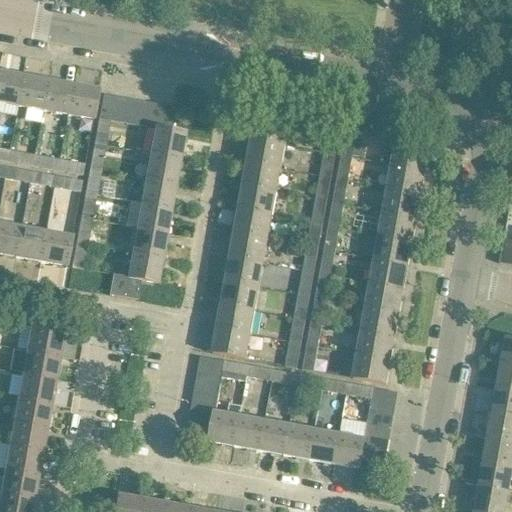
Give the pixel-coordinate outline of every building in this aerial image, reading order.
[(0,104),(17,107),(23,77),(0,72),(0,104)] [(48,82),(23,77),(17,107),(42,112),(48,82)] [(72,86),(48,82),(42,112),(67,117),(72,86)] [(98,91),(72,86),(67,117),(93,121),(98,91)] [(111,122),(115,98),(103,96),(99,120),(109,122),(111,122)] [(127,100),(115,98),(111,122),(122,124),(127,100)] [(138,102),(127,100),(122,124),(134,126),(138,102)] [(150,104),(138,102),(134,126),(146,128),(150,104)] [(162,106),(150,104),(146,128),(154,130),(154,129),(158,130),(162,106)] [(174,109),(162,106),(158,130),(170,132),(174,109)] [(256,116),(252,140),(286,146),(290,123),(256,116)] [(99,120),(95,143),(105,145),(109,122),(99,120)] [(154,130),(150,153),(181,159),(185,135),(170,132),(158,130),(154,129),(154,130)] [(329,130),(325,153),(336,155),(340,132),(329,130)] [(346,133),(342,156),(353,158),(357,135),(346,133)] [(248,163),(281,169),(294,172),(299,148),(286,146),(252,140),(248,163)] [(426,171),(430,148),(396,142),(392,165),(426,171)] [(100,170),(105,145),(95,143),(90,168),(100,170)] [(0,161),(7,163),(9,152),(0,150),(0,161)] [(34,157),(9,152),(7,163),(32,168),(34,157)] [(176,184),(181,159),(150,153),(145,178),(176,184)] [(331,178),(336,155),(325,153),(320,176),(331,178)] [(342,156),(337,180),(348,182),(353,158),(342,156)] [(34,157),(32,168),(57,172),(59,161),(34,157)] [(82,177),(84,166),(59,161),(57,172),(82,177)] [(248,163),(243,187),(277,193),(281,169),(248,163)] [(388,189),(421,195),(426,171),(392,165),(388,189)] [(90,168),(85,193),(96,195),(100,170),(90,168)] [(29,184),(31,173),(6,169),(4,180),(29,184)] [(56,178),(31,173),(29,184),(54,189),(56,178)] [(327,202),(331,178),(320,176),(316,200),(327,202)] [(54,189),(79,194),(81,183),(56,178),(54,189)] [(145,178),(141,203),(172,209),(176,184),(145,178)] [(337,180),(333,203),(344,205),(348,182),(337,180)] [(277,193),(243,187),(239,211),(272,217),(277,193)] [(417,219),(421,195),(388,189),(383,213),(417,219)] [(92,221),(96,195),(85,193),(81,219),(92,221)] [(323,226),(327,202),(316,200),(312,224),(323,226)] [(167,234),(172,209),(141,203),(136,229),(167,234)] [(340,229),(344,205),(333,203),(329,227),(340,229)] [(239,211),(235,235),(268,241),(272,217),(239,211)] [(379,236),(413,242),(417,219),(383,213),(379,236)] [(81,219),(76,244),(87,246),(92,221),(81,219)] [(318,250),(323,226),(312,224),(307,248),(318,250)] [(0,256),(15,259),(20,229),(0,225),(0,256)] [(329,227),(324,251),(335,253),(340,229),(329,227)] [(20,229),(15,259),(40,264),(45,233),(20,229)] [(136,229),(131,254),(163,259),(167,234),(136,229)] [(40,264),(66,269),(71,238),(45,233),(40,264)] [(268,241),(235,235),(230,259),(264,265),(268,241)] [(408,266),(413,242),(379,236),(375,260),(408,266)] [(499,265),(511,267),(511,242),(504,241),(503,241),(499,265)] [(83,271),(87,246),(76,244),(71,269),(82,271),(83,271)] [(307,248),(303,272),(314,274),(318,250),(307,248)] [(331,277),(335,253),(324,251),(320,275),(331,277)] [(112,276),(109,296),(137,301),(141,282),(158,285),(163,259),(131,254),(127,279),(112,276)] [(230,259),(226,282),(259,289),(264,265),(230,259)] [(370,284),(404,290),(408,266),(375,260),(370,284)] [(299,296),(310,298),(314,274),(303,272),(299,296)] [(320,275),(316,299),(327,301),(331,277),(320,275)] [(259,289),(226,282),(222,306),(255,312),(259,289)] [(400,314),(404,290),(370,284),(366,308),(400,314)] [(299,296),(294,320),(305,322),(310,298),(299,296)] [(322,325),(327,301),(316,299),(311,323),(322,325)] [(222,306),(217,330),(251,336),(255,312),(222,306)] [(395,338),(400,314),(366,308),(362,332),(395,338)] [(294,320),(290,343),(301,345),(305,322),(294,320)] [(318,349),(322,325),(311,323),(307,346),(318,349)] [(31,328),(26,352),(60,358),(64,334),(31,328)] [(251,336),(217,330),(213,355),(246,361),(251,336)] [(357,356),(391,362),(395,338),(362,332),(357,356)] [(511,341),(505,340),(501,364),(511,366),(511,341)] [(297,370),(301,345),(290,343),(286,368),(297,370)] [(314,373),(318,349),(307,346),(302,371),(314,373)] [(55,382),(60,358),(26,352),(22,376),(55,382)] [(386,386),(391,362),(357,356),(353,380),(386,386)] [(201,358),(199,369),(223,373),(225,363),(201,358)] [(225,363),(223,373),(222,379),(246,384),(247,377),(249,367),(225,363)] [(511,366),(501,364),(497,389),(511,391),(511,366)] [(247,377),(272,382),(274,372),(249,367),(247,377)] [(221,385),(222,379),(223,373),(199,369),(197,381),(221,385)] [(272,382),(297,386),(299,376),(274,372),(272,382)] [(51,406),(55,382),(22,376),(18,400),(51,406)] [(299,376),(297,386),(322,391),(324,381),(299,376)] [(197,381),(194,393),(219,397),(221,385),(197,381)] [(324,381),(322,391),(347,395),(349,385),(324,381)] [(349,385),(347,395),(373,400),(374,390),(349,385)] [(511,391),(497,389),(492,414),(511,417),(511,391)] [(373,401),(396,405),(398,394),(374,390),(373,400),(373,401)] [(192,405),(217,409),(219,397),(194,393),(192,405)] [(47,429),(51,406),(18,400),(13,423),(47,429)] [(396,405),(373,401),(373,402),(371,402),(369,412),(394,417),(396,405)] [(192,405),(190,416),(214,421),(215,414),(216,414),(217,409),(192,405)] [(394,417),(369,412),(367,424),(392,428),(394,417)] [(211,433),(211,434),(209,444),(234,449),(240,418),(216,414),(215,414),(214,421),(211,433)] [(511,417),(492,414),(489,433),(487,439),(511,443),(511,417)] [(188,429),(211,434),(211,433),(214,421),(190,416),(188,429)] [(234,449),(259,453),(265,422),(240,418),(234,449)] [(284,458),(290,426),(265,422),(259,453),(284,458)] [(9,447),(42,453),(47,429),(13,423),(9,447)] [(367,424),(366,433),(365,436),(390,440),(392,428),(367,424)] [(284,458),(309,462),(315,431),(290,426),(284,458)] [(334,467),(340,435),(329,433),(315,431),(309,462),(334,467)] [(365,439),(340,435),(334,467),(359,471),(361,461),(364,448),(365,439)] [(387,452),(390,440),(365,436),(365,439),(364,448),(387,452)] [(511,443),(487,439),(483,464),(511,469),(511,443)] [(38,477),(42,453),(9,447),(5,471),(38,477)] [(385,465),(387,452),(364,448),(361,461),(385,465)] [(511,469),(483,464),(478,489),(509,494),(511,475),(511,469)] [(38,477),(5,471),(0,494),(34,501),(38,477)] [(478,489),(474,511),(505,511),(509,494),(478,489)] [(0,496),(0,511),(31,511),(34,501),(0,494),(0,496)] [(138,511),(141,501),(117,496),(114,511),(138,511)] [(163,511),(164,505),(141,501),(138,511),(163,511)]
